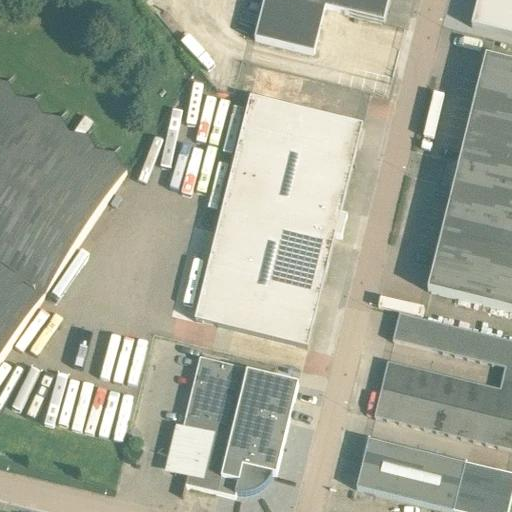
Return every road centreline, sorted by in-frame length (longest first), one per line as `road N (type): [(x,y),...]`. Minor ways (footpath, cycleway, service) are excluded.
road 1 (unclassified): [(315,511),(444,0)]
road 2 (unclassified): [(135,511),(0,482)]
